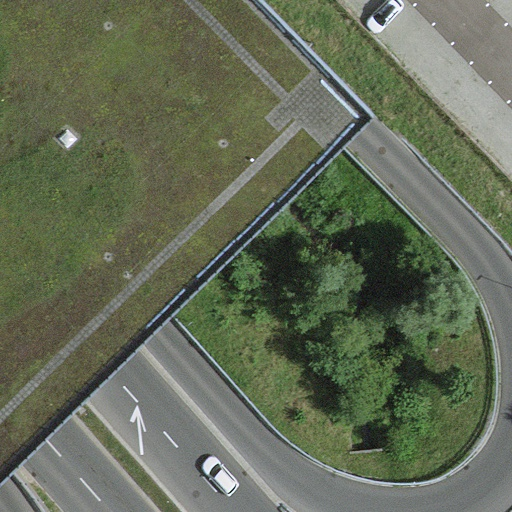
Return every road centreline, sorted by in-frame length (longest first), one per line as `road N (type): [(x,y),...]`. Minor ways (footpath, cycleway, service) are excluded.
road 1 (unclassified): [(346,511),(244,430),(79,234),(0,157)]
road 2 (unclassified): [(224,0),(485,268),(511,309)]
road 3 (secondary): [(235,511),(0,254)]
road 4 (secondary): [(0,385),(111,511)]
